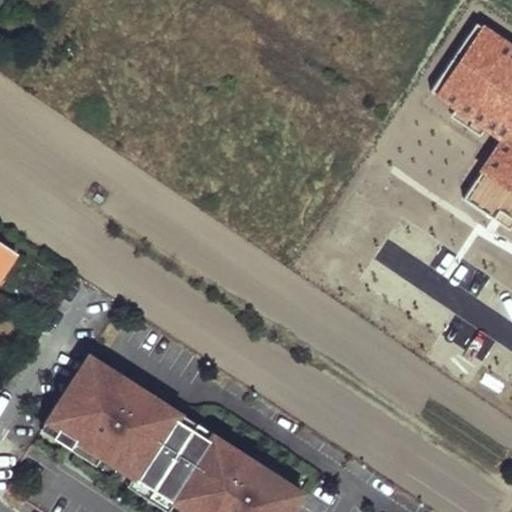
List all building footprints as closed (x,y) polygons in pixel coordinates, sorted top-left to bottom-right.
[(476,24),(471,32),(487,43),(492,35),(476,24)] [(511,48),(492,35),(487,43),(471,32),(430,92),(511,146),(494,170),(486,165),(463,199),(493,219),(498,211),(505,215),(511,204),(511,48)] [(419,147),(391,187),(431,215),(459,174),(419,147)] [(0,277),(16,254),(0,243),(0,277)] [(497,309),(511,286),(511,284),(489,269),(473,293),(497,309)] [(89,355),(83,364),(99,374),(104,365),(89,355)] [(289,511),(299,498),(283,488),(287,482),(245,456),(240,463),(222,452),(227,444),(212,434),(208,439),(177,419),(180,414),(164,404),(158,413),(141,402),(147,392),(104,365),(99,374),(83,364),(46,421),(59,429),(53,437),(95,464),(100,456),(133,477),(173,502),(188,511),(289,511)] [(147,392),(141,402),(158,413),(164,404),(147,392)] [(180,414),(177,419),(208,439),(212,434),(180,414)] [(227,444),(222,452),(240,463),(245,456),(227,444)] [(133,477),(128,485),(168,511),(173,502),(133,477)]
